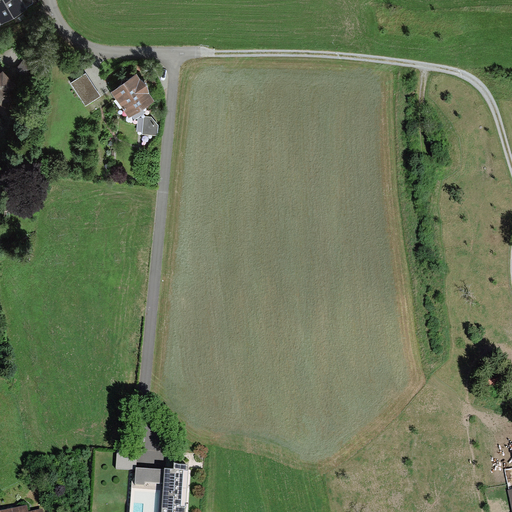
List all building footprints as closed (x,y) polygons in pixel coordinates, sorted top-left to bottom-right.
[(23,0),(0,0),(0,19),(1,22),(28,6),(27,6),(23,0)] [(28,53),(17,68),(29,76),(40,62),(28,53)] [(0,102),(12,99),(10,87),(15,81),(3,67),(0,70),(0,102)] [(70,81),(86,104),(101,94),(86,71),(70,81)] [(137,71),(111,87),(116,95),(116,99),(118,104),(123,105),(129,115),(155,98),(149,90),(148,81),(140,76),(137,71)] [(12,99),(0,102),(0,107),(4,115),(6,115),(8,119),(14,117),(12,99)] [(142,133),(158,135),(159,124),(152,115),(144,114),(142,133)] [(116,469),(136,470),(137,450),(118,448),(116,469)] [(185,511),(188,468),(174,467),(174,472),(136,470),(135,486),(145,486),(145,484),(164,485),(162,511),(185,511)]
